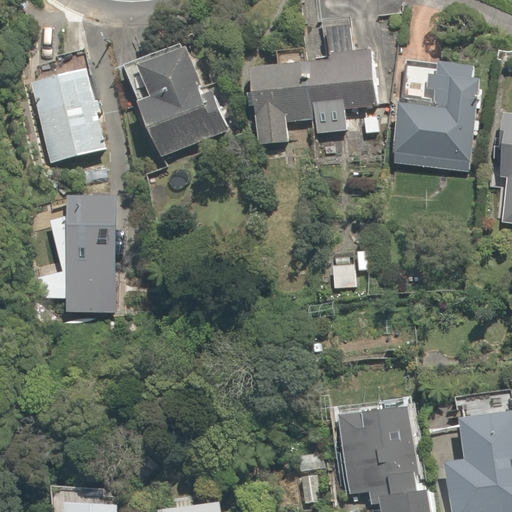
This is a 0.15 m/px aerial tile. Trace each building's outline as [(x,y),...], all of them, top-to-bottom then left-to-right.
[(221,134),(183,42),(140,60),(154,93),(136,100),(160,159),(221,134)] [(380,133),(379,112),(373,49),(248,60),(255,144),(289,141),(287,120),(350,114),(352,135),(380,133)] [(83,57),(31,72),(55,160),(107,146),(83,57)] [(464,174),(473,64),(434,61),(430,107),(397,104),(391,168),(464,174)] [(511,118),(495,118),(493,180),(511,181),(511,118)] [(115,197),(65,196),(65,298),(115,298),(115,197)] [(486,511),(511,509),(511,393),(459,400),(466,458),(443,460),(449,511),(486,511)] [(418,483),(408,401),(336,410),(348,504),(378,500),(379,511),(437,511),(434,481),(418,483)] [(219,511),(217,497),(156,506),(156,511),(219,511)] [(112,511),(113,501),(57,500),(56,511),(112,511)]
